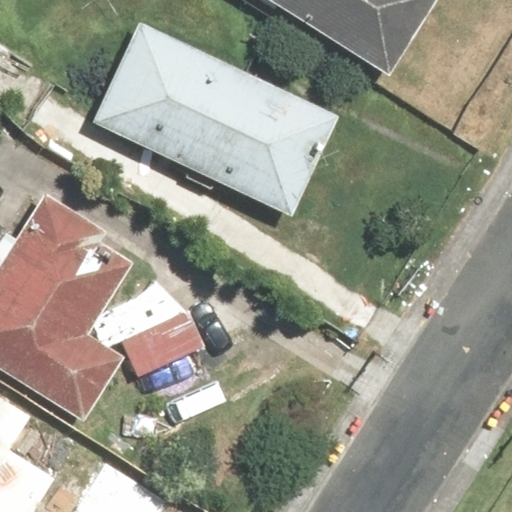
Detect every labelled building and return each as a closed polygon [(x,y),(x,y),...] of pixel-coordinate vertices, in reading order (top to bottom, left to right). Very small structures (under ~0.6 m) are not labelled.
[(291,0),(393,67),(438,0),(291,0)] [(140,17),(96,114),(296,204),(340,106),(140,17)] [(59,79),(0,42),(0,110),(28,129),(59,79)] [(120,339),(122,344),(94,327),(136,259),(103,239),(111,226),(46,186),(18,230),(7,223),(0,233),(0,356),(93,414),(129,356),(139,378),(205,345),(186,307),(120,339)] [(0,397),(0,511),(43,511),(63,480),(19,452),(38,422),(0,397)] [(106,459),(72,511),(153,511),(164,495),(106,459)]
